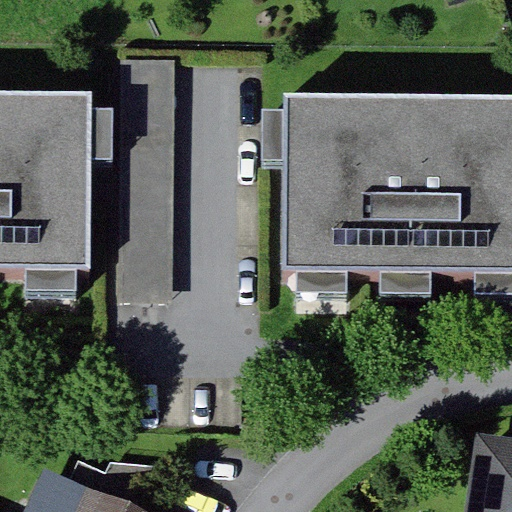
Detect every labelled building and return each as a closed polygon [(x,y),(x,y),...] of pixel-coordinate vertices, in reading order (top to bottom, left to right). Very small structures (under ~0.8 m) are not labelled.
[(186,64),(135,64),(134,306),(186,306),(186,64)] [(107,103),(0,103),(0,277),(107,278),(107,103)] [(511,106),(303,106),(302,281),(511,281),(511,106)] [(511,511),(511,446),(494,444),(484,511),(511,511)] [(133,511),(99,496),(96,504),(62,488),(51,511),(133,511)]
